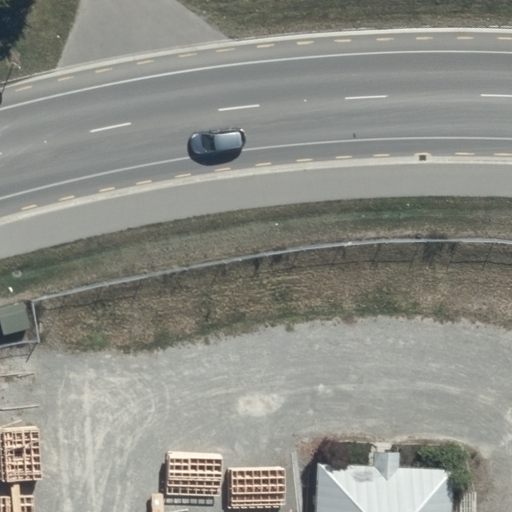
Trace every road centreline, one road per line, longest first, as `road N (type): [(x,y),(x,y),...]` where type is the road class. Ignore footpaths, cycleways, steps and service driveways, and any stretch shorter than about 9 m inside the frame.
road 1 (unclassified): [(511,95),(183,112),(0,154)]
road 2 (track): [(131,0),(183,112)]
